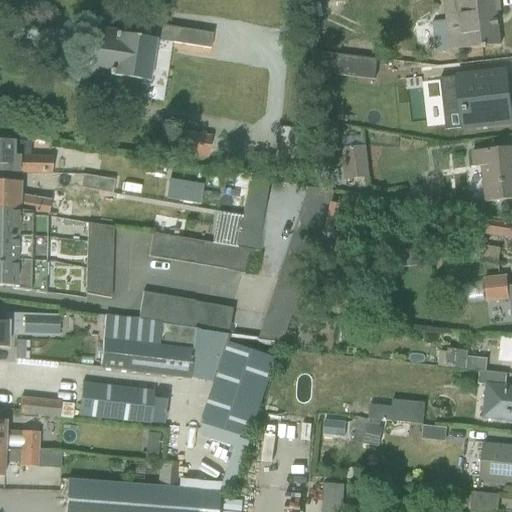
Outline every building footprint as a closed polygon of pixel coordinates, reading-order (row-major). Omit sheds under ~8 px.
[(447,57),(504,49),(497,0),(467,0),(440,3),(447,57)] [(75,75),(136,86),(144,43),(83,32),(75,75)] [(470,124),(511,118),(511,112),(507,72),(439,80),(442,103),(467,100),(470,124)] [(190,158),(195,144),(179,139),(175,153),(190,158)] [(0,176),(49,176),(49,160),(15,160),(15,143),(0,142),(0,176)] [(482,203),(511,199),(511,147),(464,153),(466,170),(478,168),(482,203)] [(95,194),(96,180),(64,176),(63,191),(95,194)] [(131,265),(257,279),(259,259),(271,260),(277,203),(279,203),(279,195),(255,192),(256,183),(225,179),(221,212),(217,211),(214,244),(134,235),(131,265)] [(425,199),(422,179),(412,180),(414,201),(425,199)] [(0,214),(25,215),(25,198),(16,198),(16,186),(0,185),(0,214)] [(283,220),(311,231),(323,198),(296,188),(283,220)] [(0,214),(0,249),(24,250),(25,215),(0,214)] [(503,218),(472,214),(469,234),(501,238),(503,218)] [(70,226),(68,300),(96,300),(98,226),(70,226)] [(500,248),(511,250),(511,228),(504,227),(500,248)] [(0,293),(23,294),(24,250),(0,249),(0,293)] [(246,338),(270,346),(295,264),(270,257),(246,338)] [(495,273),(470,277),(475,303),(499,298),(495,273)] [(90,314),(85,365),(198,378),(191,434),(245,440),(256,347),(218,343),(222,305),(124,294),(121,318),(90,314)] [(8,334),(46,334),(46,315),(8,314),(8,334)] [(498,362),(511,363),(511,341),(501,340),(498,362)] [(66,382),(65,417),(147,422),(148,403),(119,401),(120,385),(66,382)] [(480,421),(511,424),(511,388),(484,386),(480,421)] [(5,398),(4,414),(43,416),(44,400),(5,398)] [(365,446),(368,428),(339,423),(336,441),(365,446)] [(410,429),(409,442),(430,443),(430,429),(410,429)] [(476,483),(511,486),(511,446),(480,443),(476,483)] [(221,511),(223,496),(63,483),(60,511),(221,511)] [(308,511),(333,511),(334,485),(310,484),(308,511)] [(459,511),(483,511),(482,492),(458,493),(459,511)]
